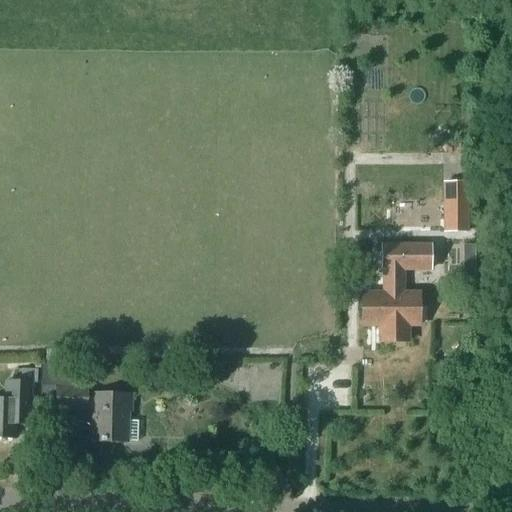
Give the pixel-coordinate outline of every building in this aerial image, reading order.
[(444,183),(444,216),(444,231),(455,231),(467,232),(468,183),(444,183)] [(457,274),(474,274),(473,238),(457,238),(457,274)] [(419,293),(403,293),(403,269),(430,269),(430,244),(383,245),(383,269),(384,269),(385,293),(363,293),(363,325),(381,325),(381,341),(409,341),(409,325),(419,325),(419,293)] [(452,352),(457,357),(463,363),(469,356),(473,352),(462,341),(452,352)] [(31,383),(34,383),(34,370),(21,370),(20,380),(4,380),(4,399),(0,399),(0,437),(14,438),(14,413),(30,413),(31,383)] [(95,398),(87,398),(87,386),(57,385),(57,409),(86,410),(86,409),(95,409),(94,440),(127,441),(127,440),(138,440),(139,420),(127,420),(127,410),(131,410),(131,394),(95,393),(95,398)]
